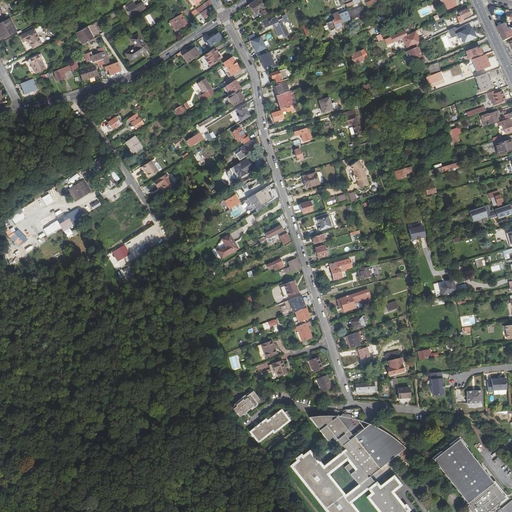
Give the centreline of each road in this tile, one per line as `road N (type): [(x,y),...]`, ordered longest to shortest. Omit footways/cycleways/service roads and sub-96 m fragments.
road 1 (track): [(362,0),(373,23),(340,40),(413,279),(408,312),(420,410)]
road 2 (residential): [(330,341),(265,140),(253,75),(224,16)]
road 3 (residential): [(224,16),(129,77),(18,108)]
road 4 (residential): [(430,412),(351,405),(330,341)]
